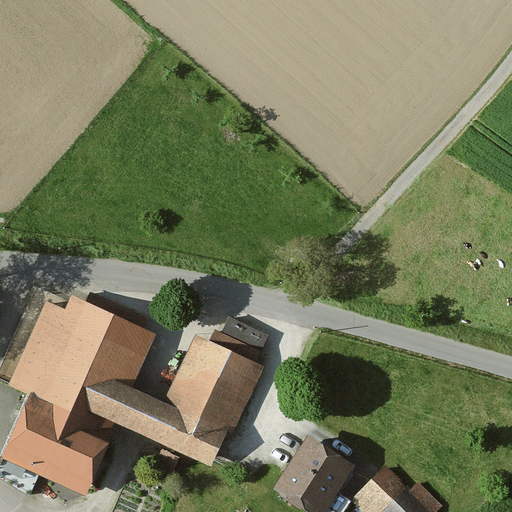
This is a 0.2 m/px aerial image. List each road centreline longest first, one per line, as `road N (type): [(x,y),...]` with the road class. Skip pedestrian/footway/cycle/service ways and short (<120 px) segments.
road 1 (residential): [(0,261),(182,282),(511,368)]
road 2 (track): [(286,305),(511,63)]
